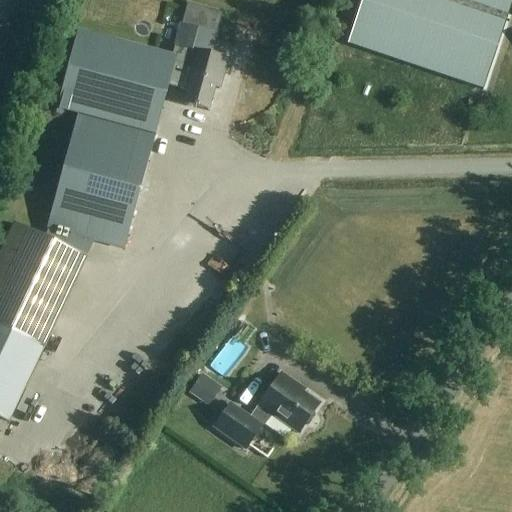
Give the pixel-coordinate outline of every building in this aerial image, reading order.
[(511,0),(362,0),(347,45),(482,91),(511,0)] [(171,57),(76,31),(55,107),(76,113),(46,227),(48,227),(43,239),(13,224),(0,251),(0,421),(7,425),(43,351),(94,240),(123,248),(167,85),(186,89),(183,104),(207,110),(212,88),(219,90),(227,61),(198,53),(198,54),(174,47),(171,57)] [(488,96),(511,101),(511,68),(496,64),(488,96)] [(144,332),(159,342),(180,313),(165,303),(144,332)] [(314,418),(313,414),(319,406),(296,390),(298,388),(281,376),(249,421),(230,407),(214,430),(245,452),(270,416),(298,436),(304,428),(308,427),(314,418)] [(202,379),(189,397),(209,411),(222,392),(202,379)] [(103,460),(109,442),(90,435),(83,453),(103,460)]
